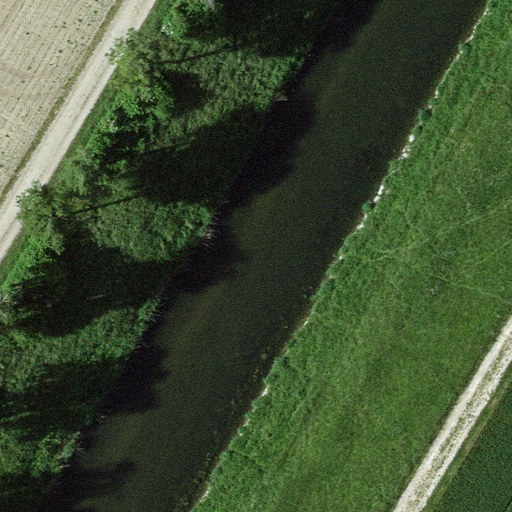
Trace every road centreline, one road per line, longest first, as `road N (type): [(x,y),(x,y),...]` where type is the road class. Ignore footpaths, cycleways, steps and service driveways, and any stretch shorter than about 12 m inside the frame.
road 1 (track): [(0,251),(151,0)]
road 2 (track): [(411,511),(511,344)]
